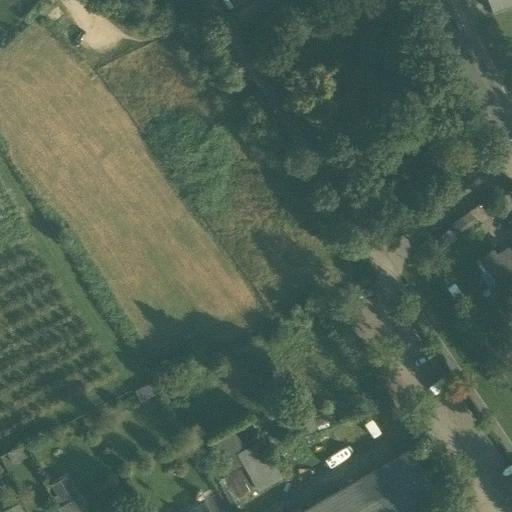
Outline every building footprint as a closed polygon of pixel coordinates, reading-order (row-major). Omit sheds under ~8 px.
[(511,0),(488,0),(494,14),(511,6),(511,0)] [(469,212),(452,224),(459,234),(476,222),(469,212)] [(496,257),(497,259),(511,279),(511,254),(507,248),(496,257)] [(511,289),(509,285),(495,295),(501,303),(511,296),(511,289)] [(491,311),(501,303),(495,295),(485,302),(491,311)] [(511,296),(501,303),(511,318),(511,296)] [(277,479),(259,436),(238,444),(232,432),(211,441),(226,475),(216,479),(225,501),(277,479)] [(23,446),(6,454),(12,465),(28,457),(23,446)] [(407,511),(434,496),(409,452),(305,511),(407,511)] [(52,499),(59,510),(79,499),(66,477),(50,487),(56,497),(52,499)] [(59,510),(59,511),(86,511),(79,499),(59,510)]
